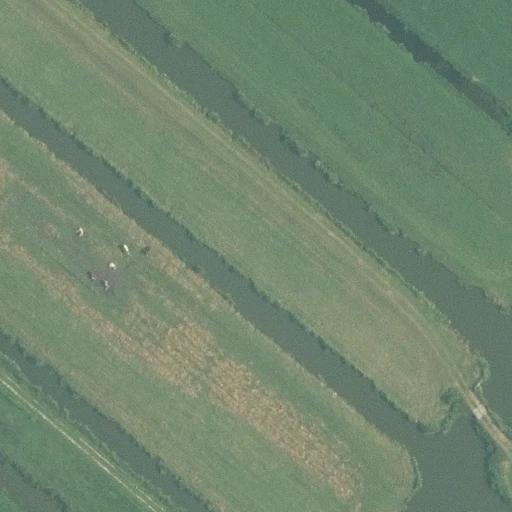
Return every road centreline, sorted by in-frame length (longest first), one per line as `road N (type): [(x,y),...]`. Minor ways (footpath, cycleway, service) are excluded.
road 1 (track): [(511,460),(399,294),(50,0)]
road 2 (track): [(162,511),(0,370)]
